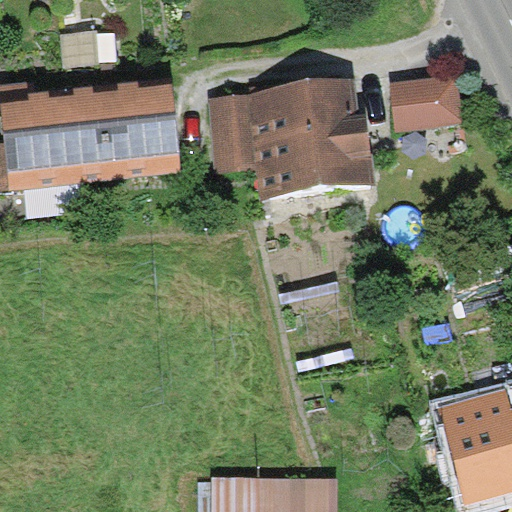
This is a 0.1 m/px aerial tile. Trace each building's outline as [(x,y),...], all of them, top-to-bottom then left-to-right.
[(458,77),(390,86),(396,132),(463,123),(458,77)] [(352,83),(248,96),(256,171),(259,200),(372,186),(364,115),(356,116),(352,83)] [(33,87),(1,90),(6,146),(0,146),(0,189),(12,189),(12,192),(179,175),(170,84),(34,98),(33,87)] [(216,175),(256,171),(248,96),(208,101),(216,175)] [(511,416),(507,400),(443,418),(468,509),(509,498),(511,510),(511,416)] [(338,511),(339,484),(201,482),(200,511),(338,511)]
